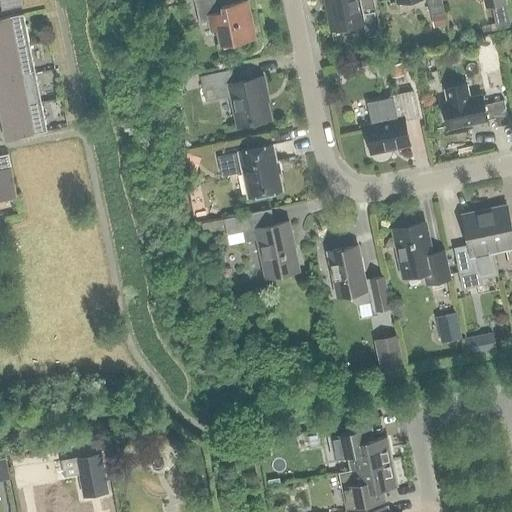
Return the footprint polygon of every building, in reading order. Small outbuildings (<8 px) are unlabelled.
[(20,0),(0,0),(0,1),(2,10),(22,6),(20,0)] [(252,41),(248,24),(252,24),(247,1),(224,6),(222,0),(194,0),(199,24),(209,22),(211,32),(217,31),(220,47),(252,41)] [(366,35),(380,32),(373,0),(324,0),(326,6),(328,6),(329,14),(327,15),(331,31),(364,24),(366,35)] [(426,0),(430,16),(444,13),(441,0),(396,0),(397,3),(411,0),(426,0)] [(484,0),(486,8),(492,7),(497,30),(511,27),(506,4),(504,0),(484,0)] [(0,49),(30,44),(24,14),(0,19),(0,49)] [(447,26),(445,14),(431,17),(433,29),(447,26)] [(493,40),(476,44),(480,60),(496,57),(493,40)] [(0,80),(35,73),(30,44),(0,49),(0,80)] [(407,75),(404,62),(389,65),(392,78),(407,75)] [(270,119),(265,94),(267,93),(264,77),(234,83),(231,70),(200,77),(205,101),(231,96),(237,126),(270,119)] [(0,110),(41,102),(35,73),(0,80),(0,110)] [(442,104),(448,129),(487,121),(487,120),(495,119),(497,127),(509,125),(504,101),(492,104),(484,106),(482,95),(470,98),(467,85),(444,90),(447,103),(442,104)] [(373,124),(365,126),(370,153),(410,145),(405,122),(418,119),(412,91),(391,96),(391,98),(368,103),(371,115),(373,124)] [(41,102),(0,110),(0,111),(2,120),(0,120),(0,124),(1,130),(4,130),(6,140),(47,132),(41,102)] [(248,197),(282,190),(272,145),(223,155),(218,157),(222,177),(243,173),(248,197)] [(185,151),(179,164),(193,169),(198,157),(185,151)] [(8,154),(0,155),(0,199),(17,196),(8,154)] [(511,266),(511,231),(507,206),(484,211),(493,252),(505,249),(509,267),(511,266)] [(454,249),(460,277),(463,290),(464,289),(463,286),(476,281),(477,281),(476,278),(496,273),(497,276),(498,276),(493,252),(484,211),(462,216),(468,246),(454,249)] [(227,235),(243,231),(245,242),(258,239),(266,277),(289,273),(289,274),(301,272),(296,248),(294,249),(289,221),(274,224),(255,228),(252,213),(224,219),(227,235)] [(409,231),(395,234),(404,273),(423,268),(426,283),(450,278),(444,251),(442,251),(443,252),(434,254),(430,255),(424,223),(408,227),(409,231)] [(336,297),(351,294),(352,301),(358,305),(370,303),(358,246),(327,252),(336,297)] [(385,277),(372,280),(378,310),(391,308),(385,277)] [(445,330),(439,331),(442,343),(461,339),(456,312),(442,315),(445,330)] [(497,351),(493,333),(465,338),(468,357),(497,351)] [(403,368),(397,337),(376,341),(382,372),(403,368)] [(392,462),(387,437),(371,440),(369,429),(329,437),(333,458),(348,455),(351,470),(392,462)] [(171,433),(168,439),(169,445),(175,449),(182,447),(185,442),(184,435),(178,431),(171,433)] [(101,454),(76,458),(79,474),(83,496),(108,492),(101,454)] [(0,459),(0,481),(10,479),(6,459),(0,459)] [(351,470),(338,472),(341,487),(344,486),(348,508),(386,500),(384,489),(397,486),(392,462),(351,470)] [(269,486),(280,484),(279,478),(267,480),(269,486)]
